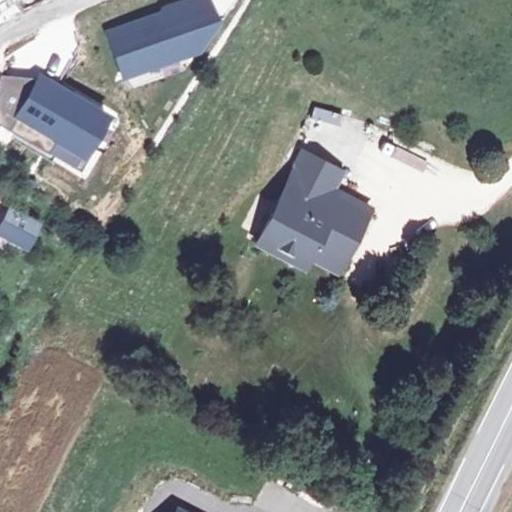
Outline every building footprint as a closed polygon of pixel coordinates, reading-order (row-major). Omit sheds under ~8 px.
[(206,0),(199,0),(107,34),(122,76),(196,49),(214,22),(206,0)] [(196,49),(122,76),(146,103),(196,49)] [(37,74),(14,116),(56,140),(52,148),(75,160),(103,110),(37,74)] [(343,175),(304,156),(261,240),(308,265),(311,259),(340,275),(372,214),(334,193),(343,175)] [(44,224),(8,206),(0,225),(0,239),(26,257),(44,224)] [(283,395),(295,377),(276,365),(265,384),(283,395)]
